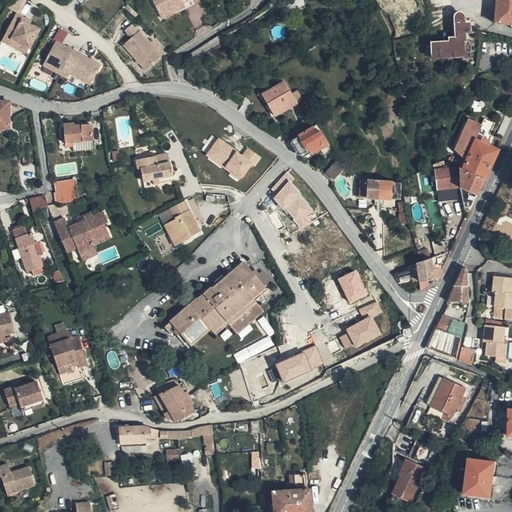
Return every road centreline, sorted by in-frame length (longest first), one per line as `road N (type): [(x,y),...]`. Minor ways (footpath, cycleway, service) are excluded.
road 1 (residential): [(0,443),(87,413),(172,423),(268,411),(402,344),(418,346)]
road 2 (residential): [(288,158),(212,98),(191,91),(150,86),(65,107),(0,90)]
road 3 (residential): [(288,158),(128,328)]
road 4 (tertiary): [(343,511),(418,346)]
road 5 (residential): [(399,298),(288,158)]
road 6 (tertiary): [(437,303),(511,142)]
